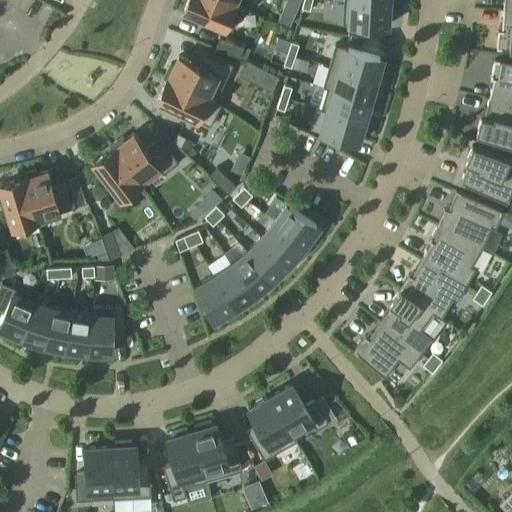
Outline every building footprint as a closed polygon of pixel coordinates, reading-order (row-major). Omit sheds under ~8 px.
[(231,30),(241,7),(224,0),(189,0),(185,10),(192,13),(191,17),(209,25),(210,21),(231,30)] [(310,10),(312,0),(304,0),(302,8),(310,10)] [(388,26),(390,3),(345,1),(343,23),(388,26)] [(511,10),(504,10),(502,30),(498,29),(497,48),(511,50),(511,10)] [(240,57),(245,46),(221,36),(216,48),(231,54),(240,57)] [(292,41),(288,53),(296,55),(299,44),(292,41)] [(377,79),(383,57),(336,44),(330,65),(377,79)] [(234,64),(204,49),(197,64),(179,55),(175,65),(171,63),(164,77),(168,79),(168,78),(216,101),(234,64)] [(292,67),(296,55),(288,53),(284,64),(292,67)] [(491,78),(494,79),(489,98),(511,103),(511,62),(495,59),(491,78)] [(247,60),(240,75),(273,91),(280,76),(247,60)] [(371,100),(377,79),(330,65),(324,86),(371,100)] [(167,81),(158,100),(165,104),(163,107),(181,116),(183,112),(201,121),(211,126),(221,104),(216,102),(216,101),(168,78),(168,79),(167,81)] [(289,98),(293,87),(285,84),(281,96),(289,98)] [(365,120),(371,100),(324,86),(323,87),(327,88),(321,108),(365,120)] [(285,110),(289,98),(281,96),(277,107),(285,110)] [(511,103),(489,98),(485,117),(481,116),(477,134),(481,136),(511,145),(511,103)] [(365,120),(321,108),(321,109),(327,110),(321,131),(359,142),(365,120)] [(146,148),(134,133),(126,139),(123,136),(112,144),(140,182),(159,168),(163,174),(172,167),(180,161),(161,137),(146,148)] [(140,182),(112,144),(111,145),(113,148),(94,162),(99,169),(96,172),(108,187),(111,185),(121,197),(140,182)] [(507,203),(511,192),(511,159),(473,145),(465,162),(469,164),(460,183),(461,183),(473,188),(507,203)] [(237,184),(218,166),(209,175),(228,193),(237,184)] [(37,169),(23,173),(37,219),(50,214),(61,211),(76,206),(74,198),(67,176),(51,181),(48,170),(38,173),(37,169)] [(37,219),(23,173),(22,174),(23,177),(1,185),(3,193),(0,193),(0,196),(5,214),(9,213),(13,226),(37,219)] [(244,186),(239,191),(248,200),(253,194),(244,186)] [(212,188),(202,198),(212,207),(222,197),(212,188)] [(496,229),(504,211),(457,190),(448,209),(445,208),(438,224),(483,246),(492,227),(496,229)] [(239,191),(233,198),(242,206),(248,200),(239,191)] [(320,225),(287,203),(275,221),(305,245),(320,225)] [(217,205),(211,210),(219,219),(225,214),(217,205)] [(211,210),(205,216),(213,225),(219,219),(211,210)] [(305,245),(275,221),(262,236),(290,263),(305,245)] [(472,266),(483,246),(438,224),(429,240),(432,241),(422,258),(467,284),(476,268),(472,266)] [(117,242),(112,229),(101,234),(110,258),(122,253),(117,242)] [(199,229),(191,232),(196,244),(203,240),(199,229)] [(191,232),(184,235),(189,247),(196,244),(191,232)] [(290,263),(262,236),(247,250),(273,279),(290,263)] [(8,247),(0,249),(0,261),(5,275),(16,271),(8,247)] [(273,279),(247,250),(232,263),(255,294),(273,279)] [(457,301),(467,284),(422,258),(412,276),(409,274),(400,289),(434,312),(433,313),(442,318),(453,298),(457,301)] [(255,294),(232,263),(215,274),(235,307),(255,294)] [(95,265),(83,266),(83,278),(96,277),(95,265)] [(72,266),(59,267),(60,279),(72,278),(72,266)] [(60,279),(59,267),(47,268),(48,280),(60,279)] [(235,307),(215,274),(196,284),(214,319),(235,307)] [(2,281),(0,285),(0,311),(3,313),(0,320),(0,327),(20,336),(35,296),(24,291),(15,287),(2,281)] [(482,284),(478,291),(488,298),(492,291),(482,284)] [(393,306),(381,322),(422,352),(433,337),(422,329),(433,313),(434,312),(400,289),(390,304),(393,306)] [(488,298),(478,291),(473,298),(483,304),(488,298)] [(42,343),(52,305),(43,302),(34,300),(35,296),(20,336),(42,343)] [(65,348),(72,310),(52,305),(42,343),(65,348)] [(89,351),(93,305),(92,305),(91,312),(82,311),(72,310),(65,348),(89,351)] [(105,306),(93,305),(89,351),(113,353),(113,339),(125,338),(125,316),(122,306),(105,306)] [(366,335),(355,350),(386,377),(399,359),(411,367),(422,352),(381,322),(369,337),(366,335)] [(433,351),(428,358),(438,365),(443,359),(433,351)] [(438,365),(428,358),(423,364),(433,372),(438,365)] [(305,405),(293,383),(271,395),(292,432),(293,431),(312,420),(317,429),(329,422),(316,398),(305,405)] [(298,440),(293,431),(292,432),(271,395),(249,408),(258,422),(262,429),(251,436),(264,459),(298,440)] [(243,469),(235,443),(223,447),(221,439),(216,423),(212,424),(211,420),(209,420),(195,425),(196,429),(194,430),(192,430),(207,480),(243,469)] [(207,480),(192,430),(168,437),(175,461),(163,465),(174,500),(187,495),(185,487),(207,480)] [(132,444),(132,440),(115,441),(115,445),(111,445),(114,497),(151,495),(149,458),(137,459),(136,444),(132,444)] [(114,497),(111,445),(86,447),(88,472),(75,473),(77,499),(106,498),(114,497)] [(256,507),(273,502),(265,478),(248,483),(256,507)] [(511,511),(511,492),(501,503),(510,511),(511,511)]
